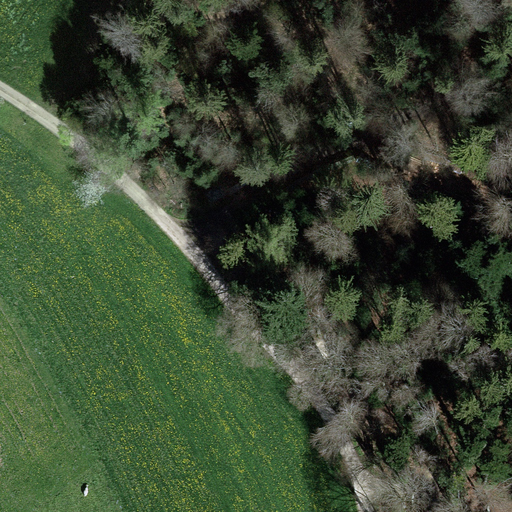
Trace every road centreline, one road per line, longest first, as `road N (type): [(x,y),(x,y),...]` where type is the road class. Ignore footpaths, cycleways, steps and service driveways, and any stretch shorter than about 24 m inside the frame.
road 1 (track): [(362,511),(309,390),(192,251),(98,157),(0,89)]
road 2 (track): [(192,251),(275,182),(363,130),(511,68)]
